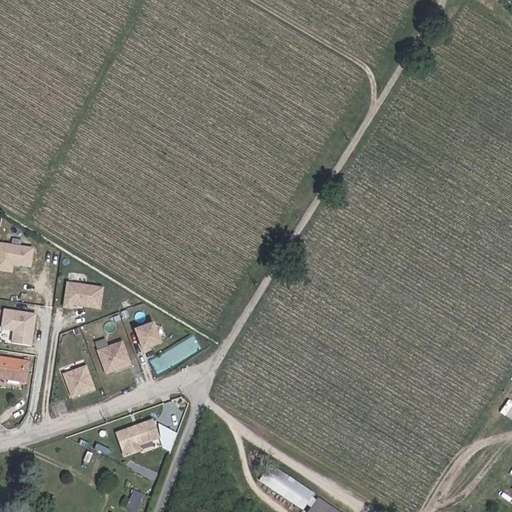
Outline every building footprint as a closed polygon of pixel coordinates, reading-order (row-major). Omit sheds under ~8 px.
[(27,247),(26,251),(50,255),(51,251),(27,247)] [(50,255),(26,251),(24,265),(48,269),(50,255)] [(102,288),(67,283),(64,306),(98,311),(102,288)] [(0,328),(11,329),(10,343),(34,344),(36,311),(2,308),(0,328)] [(152,321),(131,325),(136,349),(157,345),(152,321)] [(197,335),(156,357),(163,371),(204,348),(197,335)] [(105,374),(133,364),(124,339),(96,348),(105,374)] [(27,362),(0,357),(0,377),(24,381),(27,362)] [(63,370),(68,396),(95,391),(90,365),(63,370)] [(141,449),(139,444),(160,437),(152,417),(114,431),(123,456),(141,449)] [(494,482),(500,471),(488,464),(482,476),(494,482)] [(305,511),(313,501),(266,471),(256,487),(295,511),(305,511)] [(133,511),(142,495),(135,491),(125,508),(131,511),(133,511)] [(329,511),(316,503),(311,511),(329,511)]
